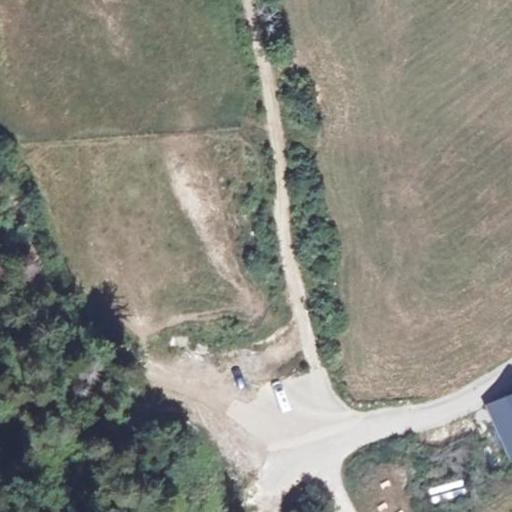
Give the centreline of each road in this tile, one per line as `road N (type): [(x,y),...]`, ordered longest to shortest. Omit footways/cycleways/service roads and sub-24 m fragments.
road 1 (track): [(249,0),(279,164),(276,233),(312,370),(317,423)]
road 2 (track): [(0,189),(41,270),(135,367),(208,399),(317,423)]
road 3 (track): [(317,423),(410,432),(493,388)]
